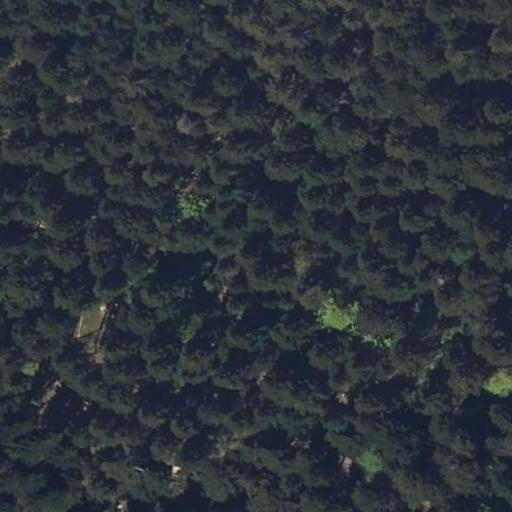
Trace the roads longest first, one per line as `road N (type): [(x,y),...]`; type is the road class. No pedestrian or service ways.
road 1 (track): [(242,0),(350,465),(511,506)]
road 2 (track): [(356,511),(350,465),(283,449),(0,329)]
